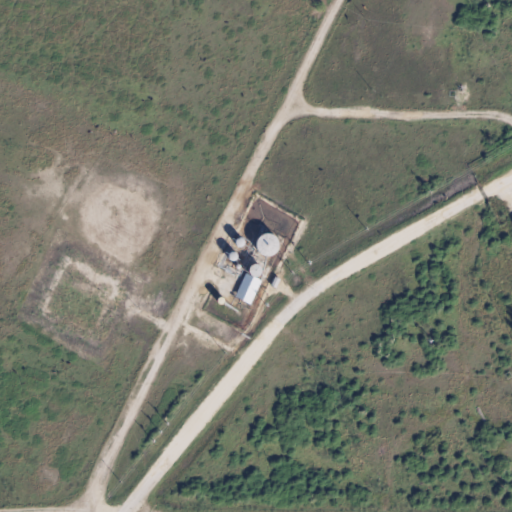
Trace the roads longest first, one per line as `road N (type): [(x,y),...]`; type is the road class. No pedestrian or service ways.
road 1 (residential): [(80,511),(344,0)]
road 2 (tertiary): [(125,511),(253,351),(316,289),(511,174)]
road 3 (residential): [(465,202),(461,395),(400,446),(387,511)]
road 4 (residential): [(511,119),(291,108)]
